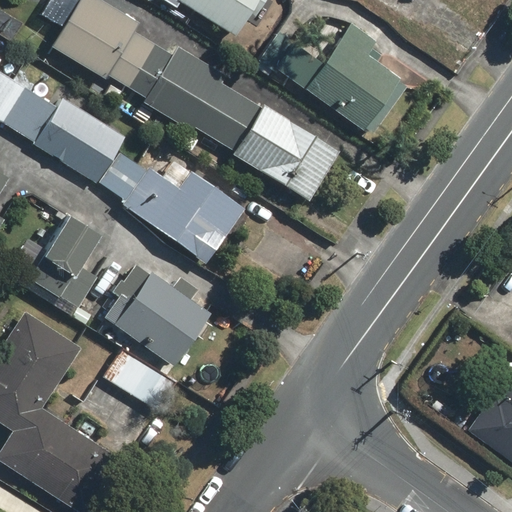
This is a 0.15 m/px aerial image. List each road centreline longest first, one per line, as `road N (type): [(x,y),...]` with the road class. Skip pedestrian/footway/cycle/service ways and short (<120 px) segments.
road 1 (tertiary): [(310,411),(511,130)]
road 2 (tertiary): [(451,511),(310,411)]
road 3 (residential): [(237,511),(310,411)]
